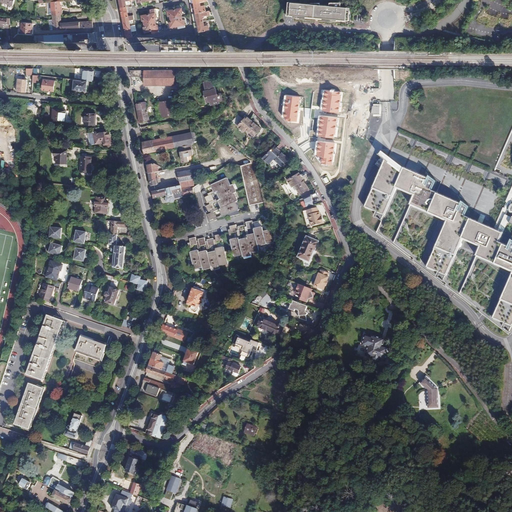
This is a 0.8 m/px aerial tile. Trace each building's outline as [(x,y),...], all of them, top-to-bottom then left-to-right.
[(89,0),(76,0),(78,8),(90,6),(89,0)] [(120,0),(122,8),(127,7),(126,1),(129,0),(120,0)] [(53,15),(61,14),(60,1),(52,2),(53,15)] [(311,4),(289,2),(287,15),(293,15),(293,17),(300,17),(300,16),(310,17),(310,16),(319,17),(318,18),(328,19),(328,21),(335,21),(335,20),(349,21),(350,8),(341,7),(342,3),(331,3),(330,6),(320,5),(320,3),(311,3),(311,4)] [(191,5),(193,14),(205,12),(204,6),(201,6),(201,3),(191,5)] [(149,15),(150,23),(156,22),(155,18),(156,18),(155,9),(148,10),(149,15)] [(177,18),(175,10),(174,10),(169,11),(169,16),(171,16),(171,19),(177,18)] [(194,23),(204,22),(203,20),(205,20),(204,18),(210,17),(209,11),(205,12),(193,14),(194,23)] [(53,31),(94,28),(93,23),(93,22),(70,23),(61,23),(61,19),(61,14),(53,15),(53,20),(53,31)] [(129,16),(124,17),(125,27),(130,26),(130,21),(134,20),(133,15),(129,16)] [(177,18),(178,26),(185,25),(184,20),(183,21),(182,17),(177,18)] [(179,29),(178,26),(177,18),(171,19),(172,22),(171,23),(172,30),(179,29)] [(33,23),(22,22),(21,33),(32,34),(33,23)] [(150,23),(152,31),(155,31),(156,33),(159,33),(158,25),(157,26),(156,22),(150,23)] [(204,26),(204,22),(194,23),(196,33),(209,31),(208,26),(204,26)] [(125,27),(127,39),(133,38),(132,32),(136,31),(135,25),(130,26),(125,27)] [(90,44),(97,44),(95,33),(68,35),(69,42),(80,42),(80,39),(89,38),(90,44)] [(173,70),(145,70),(145,85),(175,85),(175,81),(175,70),(173,70)] [(183,81),(183,70),(175,70),(175,81),(183,81)] [(103,78),(102,72),(84,71),(83,81),(87,81),(93,82),(94,77),(103,78)] [(27,81),(18,80),(17,91),(25,92),(27,81)] [(42,90),(44,91),(44,89),(47,90),(47,91),(50,91),(50,90),(55,90),(56,82),(43,80),(42,90)] [(87,81),(83,81),(74,80),(73,89),(86,90),(87,81)] [(205,82),(206,86),(210,85),(211,91),(216,90),(213,80),(205,82)] [(212,105),(223,102),(221,94),(217,95),(216,90),(211,91),(210,85),(206,86),(207,92),(205,93),(208,102),(211,101),(212,105)] [(282,118),(298,120),(301,96),(284,95),(282,118)] [(175,99),(156,103),(159,119),(178,115),(175,99)] [(146,102),(136,104),(139,122),(149,120),(146,102)] [(361,117),(368,118),(369,106),(363,105),(361,117)] [(380,111),(380,105),(373,105),(372,113),(374,113),(379,113),(379,111),(380,111)] [(66,109),(62,109),(54,108),(53,121),(65,122),(66,109)] [(96,113),(85,112),(84,124),(95,124),(96,113)] [(239,121),(241,119),(238,115),(232,121),(236,124),(239,121)] [(243,120),(241,119),(239,121),(236,124),(244,131),(246,129),(253,136),(260,128),(246,116),(243,120)] [(321,166),(335,167),(338,143),(341,144),(342,137),(326,135),(327,119),(322,118),(321,125),(313,124),(312,130),(310,130),(309,137),(317,138),(315,156),(321,157),(321,166)] [(95,134),(97,146),(105,146),(109,146),(109,144),(111,144),(109,137),(111,137),(110,131),(95,134)] [(191,133),(143,142),(145,154),(178,147),(189,144),(193,144),(191,133)] [(453,289),(452,291),(508,335),(511,326),(511,137),(496,173),(511,179),(511,203),(511,206),(504,221),(507,222),(511,224),(511,237),(508,246),(499,242),(503,233),(502,233),(499,232),(482,224),(479,222),(466,216),(470,207),(465,203),(463,205),(461,208),(454,215),(446,223),(441,228),(438,232),(436,234),(436,237),(434,244),(430,259),(429,265),(428,268),(426,271),(433,276),(442,284),(444,281),(446,283),(449,280),(454,285),(452,288),(453,289)] [(189,144),(178,147),(181,162),(188,161),(187,157),(193,155),(192,149),(190,149),(189,144)] [(292,155),(277,144),(269,155),(276,160),(277,158),(286,164),(292,155)] [(418,264),(423,269),(425,265),(426,262),(427,258),(430,248),(432,236),(433,234),(435,231),(439,225),(442,221),(452,211),(460,202),(434,190),(438,181),(430,175),(429,177),(398,163),(382,151),(381,154),(380,153),(380,154),(382,156),(379,159),(384,163),(378,177),(365,206),(376,211),(374,214),(381,220),(377,229),(381,232),(384,229),(389,233),(385,238),(393,244),(410,258),(411,255),(414,258),(416,255),(422,259),(418,264)] [(68,166),(68,153),(55,152),(55,157),(58,157),(57,165),(58,165),(68,166)] [(92,158),(81,158),(81,175),(91,175),(92,158)] [(264,203),(263,199),(261,188),(260,180),(259,180),(256,168),(255,160),(249,161),(250,163),(239,166),(249,206),(264,203)] [(149,174),(155,172),(159,172),(158,168),(159,167),(159,166),(155,164),(147,165),(149,174)] [(179,173),(181,186),(191,183),(194,183),(192,171),(179,173)] [(151,184),(151,186),(157,185),(155,172),(149,174),(151,184)] [(309,189),(299,172),(288,179),(291,186),(294,184),(300,194),(309,189)] [(226,177),(211,184),(215,192),(217,191),(220,198),(218,199),(222,207),(220,208),(224,215),(238,208),(235,201),(237,200),(233,192),(236,191),(232,183),(230,184),(226,177)] [(208,178),(202,182),(204,187),(211,184),(208,178)] [(153,196),(153,198),(165,196),(165,198),(164,198),(165,202),(168,202),(170,203),(173,202),(174,200),(173,195),(173,194),(179,193),(179,194),(183,193),(183,197),(194,193),(192,188),(182,190),(181,186),(152,192),(153,196)] [(211,194),(204,197),(207,203),(214,200),(211,194)] [(304,198),(306,206),(313,204),(311,196),(304,198)] [(105,199),(96,199),(96,204),(94,204),(94,209),(96,209),(95,214),(108,215),(108,203),(105,202),(105,199)] [(423,269),(426,271),(428,268),(429,265),(430,259),(434,244),(436,237),(436,234),(438,232),(441,228),(446,223),(454,215),(461,208),(463,205),(465,203),(463,201),(462,203),(460,202),(452,211),(442,221),(439,225),(435,231),(433,234),(432,236),(430,248),(427,258),(426,262),(425,265),(423,269)] [(212,202),(206,206),(209,211),(215,208),(212,202)] [(321,217),(320,215),(319,210),(318,211),(317,206),(307,209),(312,225),(323,222),(322,217),(321,217)] [(213,211),(207,214),(210,220),(216,217),(213,211)] [(251,255),(251,252),(258,250),(257,246),(266,244),(261,220),(252,222),(252,220),(245,222),(247,228),(253,227),(254,233),(247,235),(247,237),(239,239),(238,237),(230,239),(234,255),(242,253),(243,257),(251,255)] [(507,222),(504,221),(499,232),(502,233),(507,222)] [(118,228),(133,228),(132,226),(131,223),(111,222),(110,234),(117,235),(118,228)] [(61,239),(61,229),(50,228),(50,231),(47,232),(47,234),(49,235),(49,239),(61,239)] [(381,232),(377,229),(376,231),(385,238),(389,233),(384,229),(381,232)] [(86,234),(76,231),(74,243),(84,244),(85,241),(87,240),(87,238),(86,236),(86,234)] [(263,232),(266,243),(275,241),(274,237),(272,237),(270,231),(263,232)] [(116,245),(117,235),(110,234),(109,234),(108,244),(116,245)] [(319,240),(307,235),(298,256),(309,261),(314,249),(315,250),(319,240)] [(59,259),(62,249),(51,246),(50,248),(48,249),(47,252),(49,253),(48,256),(59,259)] [(111,253),(115,253),(114,254),(112,268),(113,268),(124,269),(126,248),(115,247),(115,248),(112,247),(111,248),(110,252),(111,253)] [(193,267),(194,269),(202,267),(203,270),(211,268),(212,270),(220,268),(219,266),(228,264),(224,248),(216,249),(216,252),(208,254),(207,251),(199,253),(199,251),(191,253),(192,261),(192,262),(192,267),(193,267)] [(85,252),(75,250),(73,261),(83,263),(84,260),(86,259),(87,257),(85,255),(85,252)] [(414,258),(412,260),(417,264),(418,264),(422,259),(416,255),(414,258)] [(63,266),(52,263),(48,277),(57,280),(60,270),(62,271),(63,266)] [(319,273),(314,285),(324,289),(325,285),(326,285),(328,281),(327,280),(328,276),(327,276),(329,272),(321,269),(319,273)] [(130,282),(138,284),(139,285),(146,287),(147,283),(147,278),(145,278),(145,281),(140,280),(140,277),(132,275),(130,282)] [(83,281),(71,278),(68,289),(80,292),(83,281)] [(446,283),(445,285),(452,291),(453,289),(452,288),(454,285),(449,280),(446,283)] [(54,288),(44,285),(40,299),(50,302),(54,288)] [(99,288),(87,285),(84,298),(96,301),(99,288)] [(313,290),(299,285),(296,294),(303,297),(301,300),(308,303),(309,299),(313,301),(316,294),(312,292),(313,290)] [(114,304),(119,290),(111,287),(111,288),(109,287),(107,292),(106,295),(107,295),(105,301),(107,301),(107,302),(114,304)] [(203,290),(194,287),(193,289),(190,289),(187,300),(188,302),(187,304),(190,305),(190,306),(191,308),(193,309),(196,309),(197,307),(198,307),(203,292),(202,292),(203,290)] [(256,300),(263,307),(272,299),(267,294),(262,299),(259,296),(256,300)] [(308,307),(294,302),(293,305),(292,305),(290,310),(295,312),(296,310),(300,312),(300,319),(307,321),(307,316),(308,316),(308,315),(308,314),(308,313),(307,313),(307,311),(308,307)] [(64,320),(48,315),(28,374),(44,379),(64,320)] [(123,326),(132,329),(136,318),(131,316),(129,322),(123,320),(121,325),(123,326)] [(258,326),(280,336),(284,328),(262,318),(258,326)] [(163,325),(161,333),(174,338),(184,341),(187,333),(177,329),(177,330),(163,325)] [(365,335),(363,345),(368,347),(366,354),(373,357),(372,360),(379,362),(380,359),(386,360),(389,347),(383,346),(385,339),(382,338),(372,335),(371,336),(365,335)] [(106,344),(82,336),(75,357),(100,366),(102,359),(101,358),(106,344)] [(252,340),(251,342),(239,338),(236,345),(243,347),(241,353),(255,358),(260,343),(252,340)] [(189,348),(180,367),(192,372),(200,353),(189,348)] [(154,352),(149,365),(162,370),(164,363),(159,362),(162,355),(154,352)] [(232,363),(234,359),(227,357),(226,361),(230,362),(228,369),(236,372),(234,375),(238,376),(240,375),(243,367),(232,363)] [(184,385),(187,379),(173,374),(171,373),(166,371),(162,370),(149,365),(148,368),(147,372),(169,380),(169,379),(173,381),(174,380),(176,380),(177,377),(178,378),(177,382),(184,385)] [(438,390),(427,377),(421,382),(427,389),(427,407),(438,408),(438,390)] [(162,389),(166,391),(168,386),(150,379),(150,380),(145,378),(143,382),(160,389),(162,389)] [(143,382),(141,390),(157,396),(160,389),(143,382)] [(42,389),(27,384),(14,424),(28,429),(42,389)] [(145,433),(160,438),(167,419),(165,415),(162,414),(159,416),(152,413),(151,418),(152,418),(151,423),(149,426),(148,430),(147,430),(145,433)] [(83,416),(75,414),(71,425),(69,427),(66,434),(75,438),(77,437),(78,433),(77,431),(83,416)] [(257,427),(248,424),(248,426),(245,433),(254,436),(257,427)] [(72,449),(88,454),(92,442),(93,441),(89,440),(86,446),(72,442),(71,446),(73,447),(72,449)] [(132,458),(131,458),(126,471),(135,474),(140,461),(138,460),(138,458),(146,461),(148,454),(133,448),(130,456),(133,456),(132,458)] [(182,479),(173,475),(167,490),(168,490),(165,498),(171,500),(174,493),(176,494),(182,479)] [(72,498),(75,492),(60,484),(59,486),(51,482),(51,481),(51,480),(52,479),(51,477),(49,477),(48,477),(47,478),(44,483),(48,486),(55,489),(72,498)] [(30,482),(23,478),(22,479),(21,480),(20,480),(20,481),(20,482),(20,483),(20,484),(19,485),(26,489),(27,487),(28,487),(29,487),(30,486),(30,485),(29,484),(30,482)] [(133,483),(130,492),(137,494),(140,485),(133,483)] [(70,504),(72,498),(55,489),(53,495),(70,504)] [(121,495),(117,494),(112,508),(122,511),(123,511),(127,504),(130,506),(133,500),(131,499),(133,493),(123,490),(121,495)] [(231,508),(233,499),(224,496),(221,506),(231,508)] [(64,511),(48,502),(46,507),(54,511),(64,511)]
